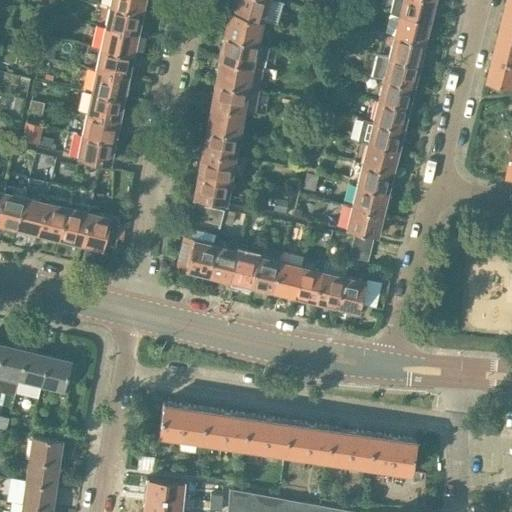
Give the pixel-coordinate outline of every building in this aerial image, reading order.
[(103,0),(103,1),(142,9),(144,0),(103,0)] [(281,0),(233,0),(231,8),(263,17),(276,20),(281,0)] [(401,0),(399,11),(430,19),(433,19),(436,8),(433,8),(434,0),(401,0)] [(103,1),(98,23),(138,31),(142,9),(103,1)] [(45,11),(47,4),(36,2),(35,9),(45,11)] [(229,8),(224,32),(225,32),(258,40),(263,17),(231,8),(229,8)] [(433,19),(430,19),(399,11),(394,32),(425,40),(428,30),(430,30),(433,19)] [(511,12),(506,11),(501,33),(511,35),(511,12)] [(98,23),(94,44),(133,52),(138,31),(98,23)] [(391,43),(389,54),(420,61),(423,62),(425,51),(423,51),(425,40),(394,32),(374,27),(371,38),(391,43)] [(258,40),(225,32),(224,32),(218,57),(219,57),(263,65),(268,42),(258,40)] [(511,35),(501,33),(495,56),(511,59),(511,35)] [(94,44),(89,66),(129,74),(133,52),(94,44)] [(420,73),(423,62),(420,61),(389,54),(376,51),(371,72),(383,75),(415,83),(417,72),(420,73)] [(511,85),(511,59),(495,56),(490,80),(511,85)] [(263,65),(219,57),(215,79),(258,88),(263,65)] [(89,66),(84,87),(124,96),(129,74),(89,66)] [(378,96),(410,104),(412,105),(415,94),(412,93),(415,83),(383,75),(378,96)] [(215,79),(211,102),(243,109),(254,111),(258,88),(215,79)] [(84,87),(80,109),(119,117),(124,96),(84,87)] [(335,89),(327,87),(324,96),(333,99),(335,89)] [(409,116),(412,105),(410,104),(378,96),(373,118),(404,126),(407,115),(409,116)] [(29,109),(41,112),(44,101),(32,98),(29,109)] [(211,102),(206,125),(239,132),(243,109),(211,102)] [(328,116),(330,107),(320,105),(318,114),(328,116)] [(80,109),(75,131),(115,139),(119,117),(80,109)] [(399,147),(401,147),(404,136),(402,136),(404,126),(373,118),(362,115),(357,136),(368,139),(399,147)] [(41,123),(27,120),(23,137),(37,141),(41,123)] [(206,125),(202,148),(235,154),(239,132),(206,125)] [(115,139),(75,131),(67,129),(63,147),(71,149),(70,152),(110,161),(115,139)] [(53,136),(40,133),(38,143),(51,146),(53,136)] [(399,158),(401,147),(399,147),(368,139),(363,160),(394,168),(396,158),(399,158)] [(202,148),(198,171),(230,177),(235,154),(202,148)] [(357,182),(389,189),(391,190),(394,179),(391,179),(394,168),(363,160),(357,182)] [(226,201),(230,177),(198,171),(193,195),(226,201)] [(14,184),(5,182),(0,201),(0,222),(16,226),(25,193),(13,190),(14,184)] [(388,201),(391,190),(389,189),(357,182),(352,203),(383,211),(386,200),(388,201)] [(25,193),(16,226),(38,232),(48,193),(39,190),(37,196),(25,193)] [(57,195),(48,193),(38,232),(60,237),(68,203),(55,200),(57,195)] [(273,209),(285,211),(287,198),(275,196),(273,209)] [(68,203),(60,237),(81,242),(90,203),(82,201),(80,206),(68,203)] [(224,207),(192,201),(189,215),(220,223),(220,221),(224,207)] [(118,222),(110,220),(111,214),(98,211),(99,205),(90,203),(81,242),(103,247),(104,242),(118,245),(118,222)] [(378,233),(383,211),(352,203),(346,225),(378,233)] [(235,210),(224,207),(220,221),(221,221),(231,224),(235,210)] [(301,209),(294,208),(293,214),(300,216),(301,209)] [(368,259),(374,237),(355,233),(349,254),(368,259)] [(176,266),(186,268),(197,271),(196,273),(207,276),(216,242),(184,234),(176,266)] [(238,247),(216,242),(207,276),(218,279),(219,276),(230,279),(238,247)] [(250,287),(251,284),(259,252),(238,247),(230,279),(240,281),(239,284),(250,287)] [(259,252),(251,284),(250,287),(261,289),(262,287),(272,289),(280,257),(259,252)] [(293,297),(294,295),(301,263),(280,257),(272,289),(282,292),(282,294),(293,297)] [(301,263),(294,295),(293,297),(304,300),(304,297),(315,300),(323,268),(301,263)] [(336,307),(336,305),(344,273),(323,268),(315,300),(325,302),(325,305),(336,307)] [(344,273),(336,305),(336,307),(347,310),(347,308),(358,311),(366,278),(344,273)] [(27,347),(5,341),(0,361),(0,370),(20,375),(27,347)] [(43,381),(49,352),(27,347),(20,375),(17,391),(39,396),(43,381)] [(73,358),(49,352),(43,381),(66,386),(68,375),(75,377),(79,360),(73,359),(73,358)] [(159,432),(201,438),(206,406),(164,400),(159,432)] [(248,412),(206,406),(201,438),(243,445),(248,412)] [(285,451),(290,419),(248,412),(243,445),(285,451)] [(332,425),(290,419),(285,451),(327,457),(332,425)] [(327,457),(368,464),(374,431),(332,425),(327,457)] [(63,436),(33,431),(29,455),(59,459),(63,436)] [(417,438),(374,431),(368,464),(412,470),(417,438)] [(59,459),(29,455),(26,477),(56,482),(59,459)] [(180,497),(182,479),(145,476),(143,493),(180,497)] [(26,477),(23,499),(53,504),(56,482),(26,477)] [(289,485),(280,483),(278,494),(287,496),(289,485)] [(243,511),(230,487),(228,511),(243,511)] [(263,511),(265,493),(230,487),(243,511),(263,511)] [(211,492),(210,500),(222,501),(223,493),(211,492)] [(178,511),(180,497),(143,493),(142,510),(160,511),(178,511)] [(276,511),(278,496),(265,493),(263,511),(276,511)] [(276,511),(290,511),(291,498),(278,496),(276,511)] [(303,511),(304,501),(291,498),(290,511),(303,511)] [(51,511),(53,504),(23,499),(20,511),(51,511)] [(221,509),(222,501),(210,500),(209,508),(221,509)] [(303,511),(316,511),(318,503),(304,501),(303,511)] [(330,511),(331,505),(318,503),(316,511),(330,511)]
